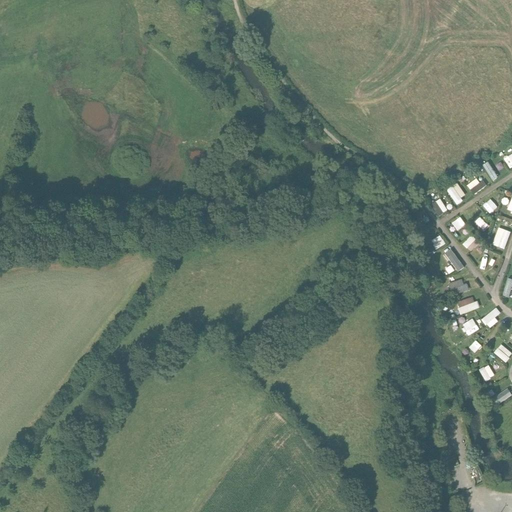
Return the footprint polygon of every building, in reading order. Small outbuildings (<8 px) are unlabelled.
[(494,181),(500,177),(490,160),(484,164),(494,181)] [(481,177),(469,184),(475,194),(486,188),(481,177)] [(457,203),(468,197),(459,182),(448,188),(457,203)] [(440,216),(450,210),(441,197),(432,204),(440,216)] [(493,199),(485,205),(492,214),(500,208),(493,199)] [(454,222),(459,231),(468,225),(462,217),(454,222)] [(478,231),(489,235),(493,222),(483,219),(478,231)] [(494,245),(507,249),(511,233),(511,230),(500,227),(494,245)] [(433,239),(437,249),(447,245),(443,235),(433,239)] [(473,235),(464,243),(472,251),(481,243),(473,235)] [(452,248),(445,254),(460,272),(467,266),(452,248)] [(500,265),(503,255),(487,250),(484,260),(500,265)] [(454,295),(469,291),(465,279),(450,283),(454,295)] [(482,308),(479,301),(475,302),(474,297),(458,303),(463,315),(482,308)] [(498,317),(503,313),(497,307),(483,319),(492,328),(500,321),(498,317)] [(467,330),(462,333),(465,339),(481,330),(475,319),(465,325),(467,330)] [(476,354),(483,348),(477,341),(470,347),(476,354)] [(511,356),(511,354),(501,345),(496,352),(507,362),(511,356)] [(481,369),(487,381),(496,377),(491,365),(481,369)] [(494,398),(499,405),(511,395),(511,391),(509,387),(494,398)]
